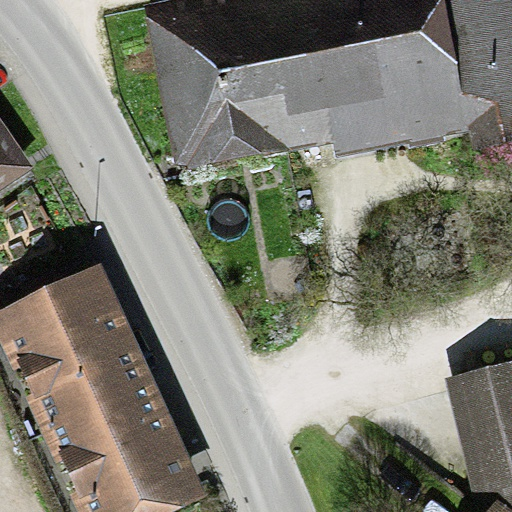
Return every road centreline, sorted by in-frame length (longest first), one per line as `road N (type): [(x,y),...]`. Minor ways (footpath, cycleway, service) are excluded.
road 1 (tertiary): [(13,0),(59,58),(108,145),(239,408),(279,511)]
road 2 (track): [(239,408),(427,342),(511,329)]
road 3 (track): [(427,342),(465,240),(474,226),(511,207)]
